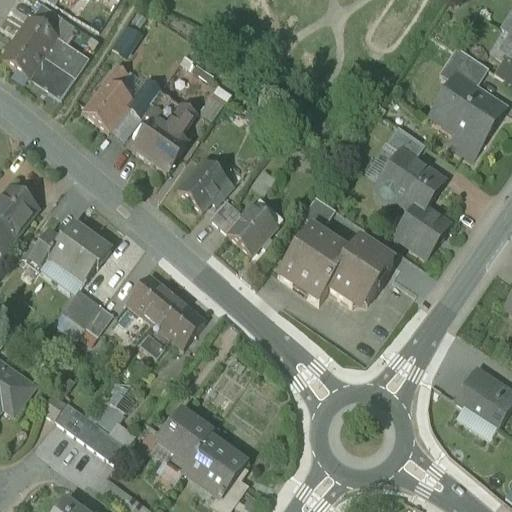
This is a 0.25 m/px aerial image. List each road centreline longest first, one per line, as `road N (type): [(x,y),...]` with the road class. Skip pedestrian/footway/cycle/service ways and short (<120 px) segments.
road 1 (residential): [(329,407),(287,352),(0,104)]
road 2 (tertiary): [(511,213),(382,401)]
